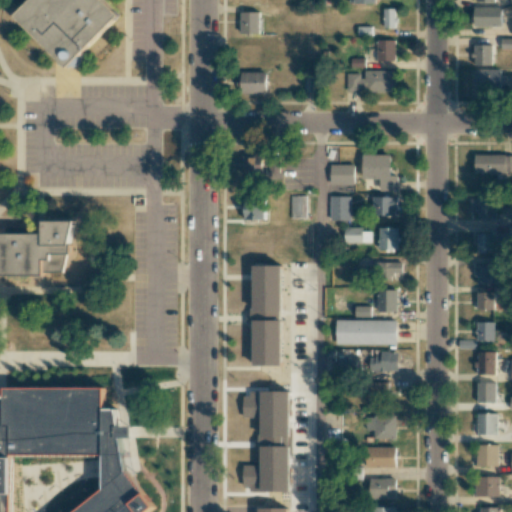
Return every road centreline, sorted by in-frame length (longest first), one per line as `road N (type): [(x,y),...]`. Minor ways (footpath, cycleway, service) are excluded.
road 1 (residential): [(436,0),(436,511)]
road 2 (tertiary): [(202,0),(202,511)]
road 3 (residential): [(511,125),(202,125)]
